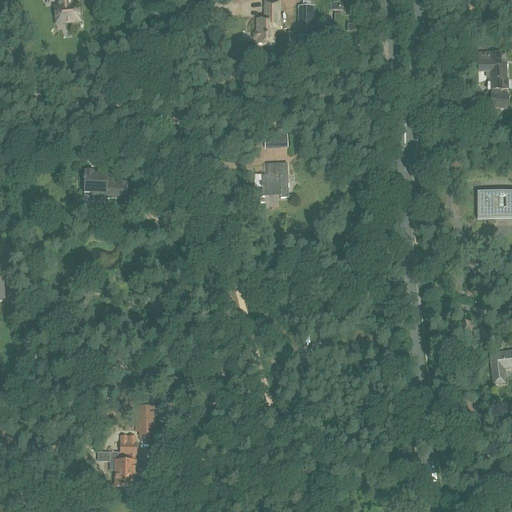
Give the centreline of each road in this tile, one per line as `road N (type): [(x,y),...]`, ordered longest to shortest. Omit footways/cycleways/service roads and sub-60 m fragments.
road 1 (track): [(285,511),(252,339),(174,120),(152,0)]
road 2 (unclassified): [(434,511),(405,182)]
road 3 (unclassified): [(384,0),(405,182)]
road 4 (unclassified): [(405,182),(415,0)]
